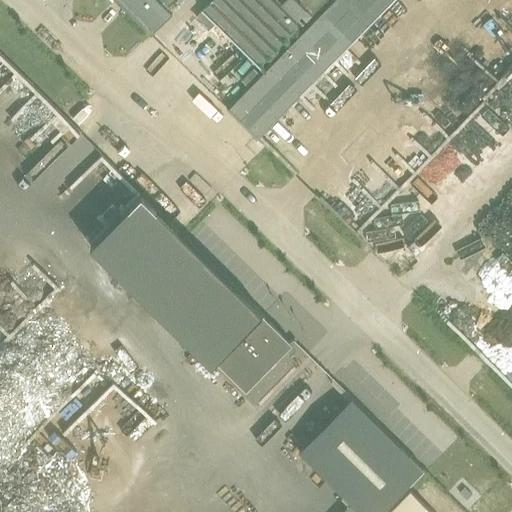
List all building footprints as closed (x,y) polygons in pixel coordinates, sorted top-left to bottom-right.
[(116,0),(126,9),(151,33),(173,11),(167,6),(172,0),(116,0)] [(211,0),(198,14),(251,66),(255,70),(323,0),(211,0)] [(334,0),(227,109),(237,118),(251,132),(257,138),(393,0),(334,0)] [(204,34),(211,27),(198,14),(191,22),(204,34)] [(216,358),(215,359),(246,389),(291,344),(292,343),(272,323),(261,312),(216,358)] [(382,511),(424,470),(351,399),(299,451),(360,511),(382,511)] [(466,487),(460,493),(467,499),(472,494),(466,487)] [(430,511),(409,491),(388,511),(430,511)]
